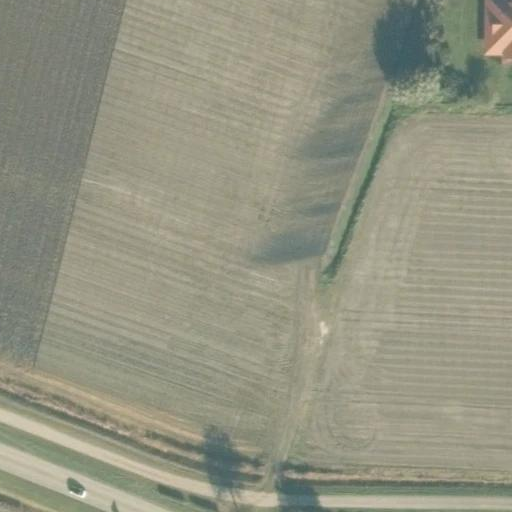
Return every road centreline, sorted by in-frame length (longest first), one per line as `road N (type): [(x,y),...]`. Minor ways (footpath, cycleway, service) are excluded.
road 1 (unclassified): [(511,504),(233,497),(0,415)]
road 2 (track): [(265,502),(330,311)]
road 3 (primary): [(134,511),(0,459)]
